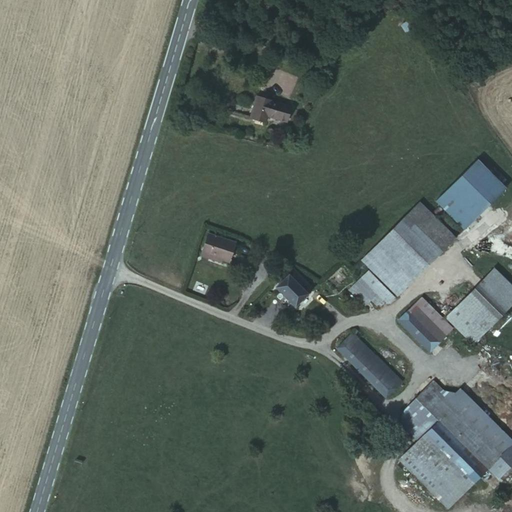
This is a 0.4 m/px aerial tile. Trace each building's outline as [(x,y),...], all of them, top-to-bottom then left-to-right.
[(342,49),(345,53),(351,47),(356,51),(360,47),(352,39),(342,49)] [(288,114),(290,106),(257,96),(250,118),(265,122),(267,115),(283,120),(285,112),(288,114)] [(436,201),(464,229),(507,187),(479,158),(436,201)] [(397,296),(455,238),(420,202),(362,260),(397,296)] [(208,234),(201,252),(221,259),(228,262),(235,243),(208,234)] [(221,259),(201,252),(200,256),(220,262),(221,259)] [(335,274),(344,281),(351,272),(343,265),(335,274)] [(276,280),(279,284),(276,287),(294,307),(312,289),(294,270),(285,278),(282,275),(276,280)] [(511,288),(493,270),(445,317),(472,344),(511,304),(511,288)] [(388,304),(395,297),(368,271),(350,289),(364,304),(371,297),(378,303),(382,300),(388,304)] [(421,297),(408,310),(439,341),(452,328),(421,297)] [(439,341),(408,310),(398,320),(429,351),(439,341)] [(337,348),(385,398),(401,382),(352,333),(337,348)] [(424,435),(473,485),(489,470),(502,457),(449,403),(440,394),(444,391),(436,383),(424,394),(422,392),(404,409),(403,410),(401,417),(401,422),(402,426),(403,429),(416,443),(424,435)] [(502,457),(489,470),(500,480),(511,468),(511,449),(493,430),(458,395),(449,403),(502,457)] [(399,459),(449,510),(473,485),(424,435),(416,443),(399,459)]
